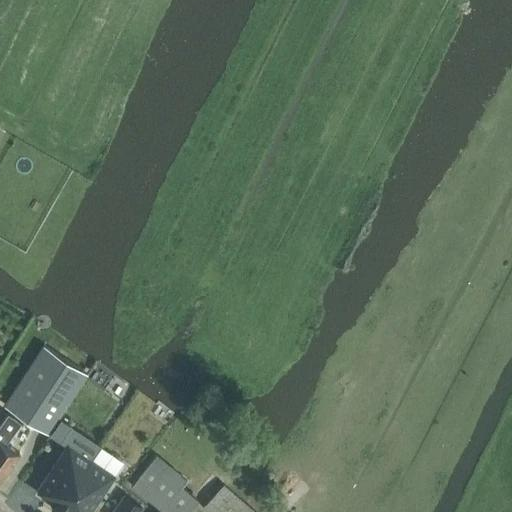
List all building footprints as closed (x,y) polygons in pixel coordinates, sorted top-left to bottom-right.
[(44,344),(5,404),(49,433),(88,372),(44,344)] [(3,445),(18,423),(5,415),(0,422),(0,481),(17,454),(3,445)] [(61,418),(51,433),(62,440),(72,425),(61,418)] [(38,490),(36,491),(51,501),(59,507),(92,458),(69,443),(51,469),(38,490)] [(188,479),(156,453),(131,485),(161,509),(157,511),(190,511),(201,501),(183,486),(188,479)] [(92,458),(59,507),(66,511),(89,511),(116,474),(92,458)] [(257,511),(223,482),(203,506),(209,511),(257,511)] [(125,494),(112,511),(137,511),(141,506),(125,494)]
